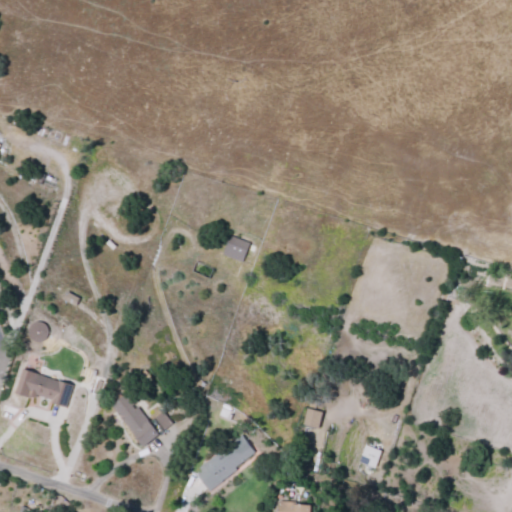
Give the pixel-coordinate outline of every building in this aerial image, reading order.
[(243,263),(250,243),(229,236),(222,255),(243,263)] [(29,342),(47,343),(48,323),(30,322),(29,342)] [(14,393),(30,398),(32,394),(67,406),(74,386),(23,368),(14,393)] [(163,411),(148,423),(126,394),(112,405),(143,447),(173,425),(163,411)] [(321,429),(325,413),(307,408),(303,424),(321,429)] [(257,455),(243,435),(195,469),(209,490),(257,455)] [(383,451),(365,445),(358,462),(376,468),(383,451)] [(313,511),(314,504),(279,503),(278,511),(313,511)]
